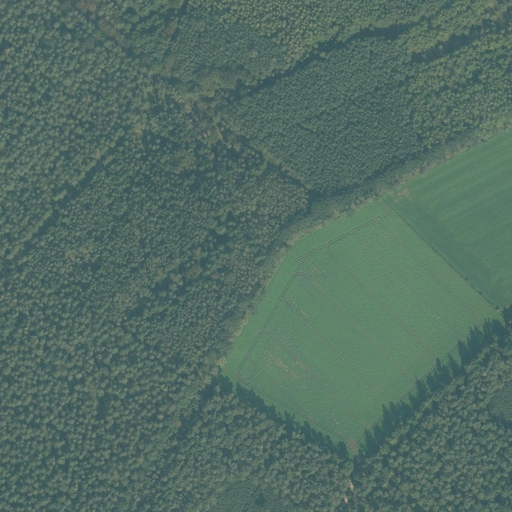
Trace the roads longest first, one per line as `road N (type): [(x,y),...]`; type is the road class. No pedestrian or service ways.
road 1 (track): [(0,270),(115,138),(152,77),(58,0)]
road 2 (track): [(0,255),(200,375)]
road 3 (track): [(511,325),(362,462)]
road 4 (track): [(430,511),(362,462),(341,511)]
